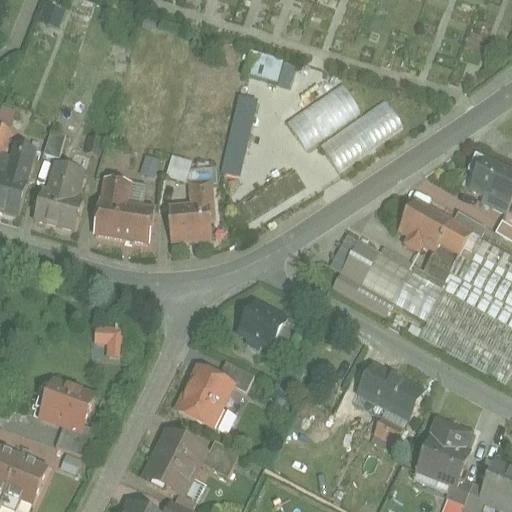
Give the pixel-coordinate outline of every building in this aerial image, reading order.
[(73,10),(51,2),(43,23),(65,31),(73,10)] [(286,86),(293,62),(263,53),(256,78),(286,86)] [(291,121),(331,94),(320,77),(273,110),(284,126),(291,121)] [(324,144),(368,113),(347,83),(331,94),(291,121),(312,152),(324,144)] [(344,172),(407,128),(387,100),(368,113),(324,144),(344,172)] [(8,106),(0,125),(15,131),(22,112),(8,106)] [(0,125),(0,124),(0,154),(3,156),(4,154),(7,155),(17,132),(15,131),(0,125)] [(49,156),(65,162),(74,137),(58,131),(49,156)] [(105,158),(110,142),(102,140),(97,156),(105,158)] [(0,210),(25,218),(36,185),(34,184),(45,152),(20,144),(15,158),(7,155),(4,154),(3,156),(0,165),(0,210)] [(226,161),(204,154),(201,164),(222,171),(226,161)] [(166,160),(151,155),(146,172),(161,177),(166,160)] [(193,186),(200,164),(178,157),(171,180),(193,186)] [(511,170),(489,160),(473,193),(487,200),(484,206),(507,217),(511,206),(511,170)] [(39,222),(80,234),(90,202),(85,200),(93,173),(60,163),(52,190),(50,189),(39,222)] [(100,178),(95,202),(105,205),(108,183),(121,185),(121,183),(100,178)] [(100,238),(155,247),(161,209),(149,207),(135,205),(138,188),(131,187),(121,185),(108,183),(105,205),(100,238)] [(131,187),(138,188),(135,205),(149,207),(153,187),(132,184),(131,187)] [(174,208),(177,247),(219,244),(218,225),(220,225),(218,186),(196,188),(197,207),(174,208)] [(455,223),(422,204),(404,236),(412,240),(408,247),(425,256),(429,250),(438,255),(458,265),(475,234),(455,223)] [(461,214),(455,223),(475,234),(511,254),(511,242),(498,234),(461,214)] [(498,234),(511,242),(511,226),(504,222),(498,234)] [(511,254),(475,234),(458,265),(454,273),(458,275),(452,285),(449,291),(511,325),(511,254)] [(368,287),(386,256),(352,237),(334,269),(347,276),(368,287)] [(386,256),(414,272),(418,266),(389,250),(386,256)] [(452,285),(458,275),(454,273),(458,265),(438,255),(428,272),(452,285)] [(432,322),(449,291),(414,272),(386,256),(368,287),(401,306),(432,322)] [(368,287),(347,276),(339,291),(393,321),(401,306),(368,287)] [(511,376),(511,325),(449,291),(432,322),(423,338),(507,385),(511,376)] [(295,322),(263,305),(246,338),(278,355),(295,322)] [(113,347),(111,359),(126,362),(131,332),(104,328),(101,345),(113,347)] [(382,365),(363,397),(413,426),(432,394),(382,365)] [(229,366),(223,379),(238,387),(256,396),(262,383),(229,366)] [(223,379),(200,367),(177,413),(215,432),(238,387),(223,379)] [(47,380),(33,417),(64,430),(87,439),(90,432),(103,399),(60,382),(59,385),(47,380)] [(336,406),(346,388),(331,380),(322,398),(336,406)] [(362,398),(351,392),(340,410),(351,416),(362,398)] [(410,433),(389,422),(379,440),(400,451),(410,433)] [(458,504),(466,486),(479,456),(474,454),(481,439),(443,423),(416,486),(458,504)] [(87,439),(64,430),(57,448),(86,459),(96,435),(90,432),(87,439)] [(212,454),(168,432),(143,481),(178,499),(187,503),(212,454)] [(208,466),(231,480),(244,458),(221,444),(208,466)] [(38,511),(55,471),(0,448),(0,497),(36,511),(38,511)] [(511,511),(511,469),(502,465),(491,492),(486,503),(490,505),(507,511),(511,511)] [(470,509),(478,491),(466,486),(458,504),(470,509)] [(486,503),(491,492),(480,487),(478,491),(470,509),(477,511),(487,511),(490,505),(486,503)] [(187,503),(178,499),(174,508),(182,511),(196,511),(198,509),(187,503)]
